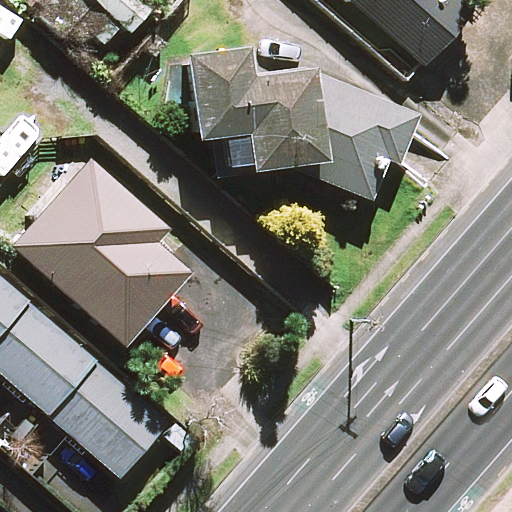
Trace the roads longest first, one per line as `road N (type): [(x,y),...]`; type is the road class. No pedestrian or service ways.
road 1 (secondary): [(293,511),(303,488),(511,245)]
road 2 (secondary): [(511,389),(406,511)]
